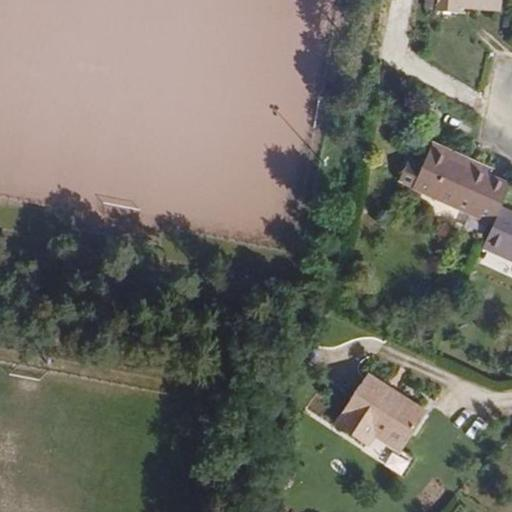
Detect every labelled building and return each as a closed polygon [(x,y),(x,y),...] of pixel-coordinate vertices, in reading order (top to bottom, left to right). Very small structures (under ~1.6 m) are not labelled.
[(498,0),(431,0),(430,13),(454,15),(455,7),(498,9),(498,0)] [(433,142),(431,150),(492,174),(495,164),(433,142)] [(431,150),(428,149),(414,189),(495,220),(511,184),(511,181),(492,174),(431,150)] [(511,208),(503,204),(495,220),(484,244),(511,256),(511,208)] [(418,413),(363,376),(333,423),(362,443),(370,431),(398,448),(418,413)]
